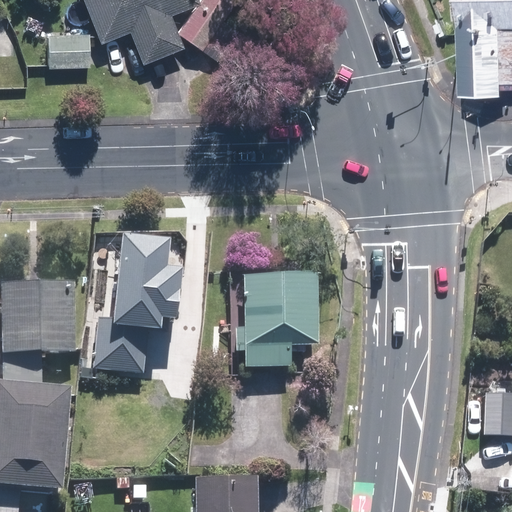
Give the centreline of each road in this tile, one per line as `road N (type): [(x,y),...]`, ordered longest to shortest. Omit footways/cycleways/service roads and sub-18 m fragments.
road 1 (tertiary): [(0,168),(399,153)]
road 2 (secondary): [(399,153),(417,276),(392,511)]
road 3 (secondary): [(346,0),(399,153)]
